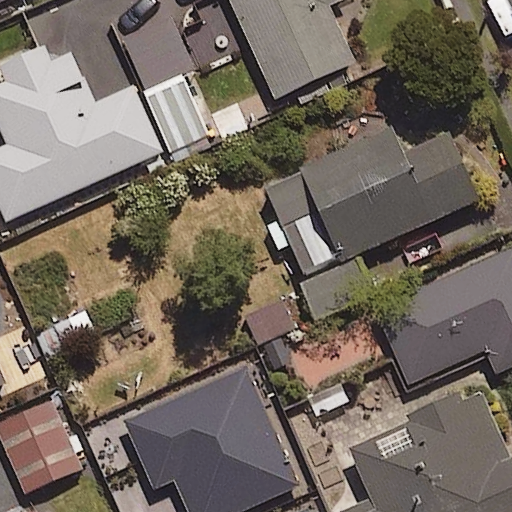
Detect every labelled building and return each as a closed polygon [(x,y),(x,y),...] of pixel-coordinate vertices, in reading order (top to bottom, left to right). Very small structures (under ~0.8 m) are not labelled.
[(230,0),(274,95),(354,58),(327,0),(230,0)] [(49,56),(42,41),(0,59),(0,67),(4,76),(0,77),(0,127),(5,140),(0,142),(0,208),(4,218),(161,148),(131,81),(94,97),(71,46),(49,56)] [(477,196),(446,127),(400,148),(388,121),(297,162),(341,258),(477,196)] [(511,243),(373,305),(407,383),(484,349),(494,371),(511,363),(511,243)] [(97,336),(86,313),(44,334),(56,357),(97,336)] [(356,511),(511,511),(511,452),(508,455),(479,389),(462,396),(458,386),(404,409),(407,417),(346,443),(373,505),(356,511)] [(84,471),(65,428),(8,452),(26,496),(84,471)] [(231,511),(266,511),(261,499),(231,511)]
